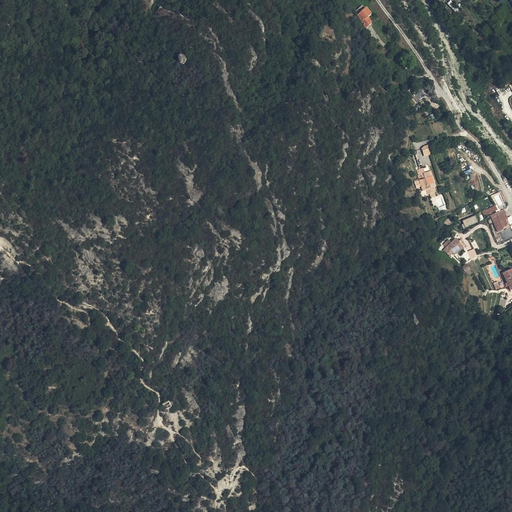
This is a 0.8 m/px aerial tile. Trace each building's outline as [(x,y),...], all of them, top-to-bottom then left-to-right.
[(450,0),(447,3),(456,12),(459,9),(450,0)] [(358,12),(365,8),(362,4),(356,8),(358,12)] [(366,24),(371,21),(367,15),(370,13),(366,7),(365,8),(358,12),(358,13),(366,24)] [(420,89),(411,95),(417,101),(418,101),(420,100),(419,99),(424,94),(420,89)] [(429,148),(425,149),(423,150),(424,156),(431,153),(429,148)] [(430,177),(428,172),(424,173),(424,175),(422,176),(421,174),(418,175),(420,180),(415,182),(417,188),(420,187),(419,185),(421,185),(423,191),(426,190),(427,194),(435,192),(433,187),(432,188),(431,184),(433,183),(431,176),(430,177)] [(505,214),(504,210),(503,210),(491,215),(491,216),(498,232),(503,229),(503,228),(508,226),(503,215),(505,214)] [(466,227),(478,222),(475,216),(463,221),(464,224),(462,224),(464,227),(465,227),(466,227)] [(454,254),(463,247),(458,242),(456,239),(451,244),(448,240),(444,244),(447,247),(444,250),(449,256),(452,253),(454,254)] [(464,249),(466,247),(462,239),(458,242),(463,247),(464,249)] [(471,259),(477,256),(474,248),(467,251),(471,259)] [(511,269),(503,273),(510,290),(511,289),(511,269)] [(169,396),(163,399),(166,404),(172,401),(169,396)]
